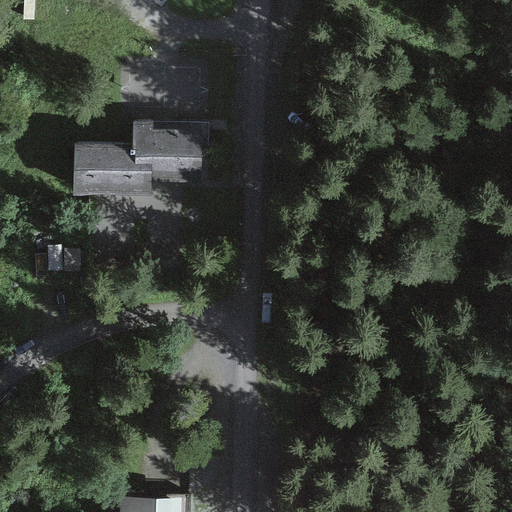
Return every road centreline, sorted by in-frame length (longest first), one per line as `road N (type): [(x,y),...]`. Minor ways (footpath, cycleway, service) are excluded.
road 1 (unclassified): [(247,319),(251,0)]
road 2 (residential): [(247,319),(140,319),(93,328),(29,357),(0,383)]
road 3 (unclassified): [(242,511),(247,319)]
